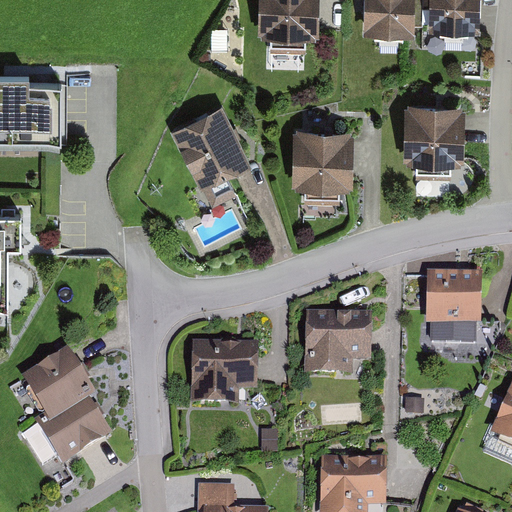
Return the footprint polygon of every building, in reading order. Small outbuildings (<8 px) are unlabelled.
[(333,42),(331,0),(267,0),(269,43),(283,42),(283,58),(314,57),(314,43),(333,42)] [(428,43),(428,0),(376,0),(377,40),(389,40),(389,50),(417,50),(417,43),(428,43)] [(489,38),(490,0),(436,0),(435,35),(449,36),(449,45),(476,46),(476,38),(489,38)] [(0,84),(0,150),(62,150),(62,85),(0,84)] [(467,129),(466,105),(406,105),(406,165),(418,165),(419,180),(454,180),(454,167),(467,167),(467,129)] [(239,189),(266,176),(235,115),(182,141),(212,200),(219,196),(225,209),(244,199),(239,189)] [(354,195),(354,133),(292,133),(292,194),(305,194),(305,210),(338,210),(338,194),(354,195)] [(20,253),(21,217),(0,217),(0,310),(8,310),(7,252),(20,253)] [(476,326),(483,326),(483,272),(427,271),(426,322),(434,322),(434,341),(476,342),(476,326)] [(356,374),(356,353),(373,354),(375,311),(308,309),(306,372),(356,374)] [(265,341),(196,340),(195,404),(243,405),(243,391),(264,391),(265,341)] [(48,423),(94,396),(67,351),(21,378),(48,423)] [(486,434),(511,444),(511,384),(508,383),(486,434)] [(69,467),(118,437),(94,398),(45,427),(69,467)] [(420,428),(421,412),(402,412),(402,428),(420,428)] [(262,430),(261,450),(283,451),(284,432),(262,430)] [(395,511),(395,468),(329,469),(329,511),(395,511)] [(208,511),(207,511),(244,511),(244,489),(200,490),(201,511),(208,511)]
